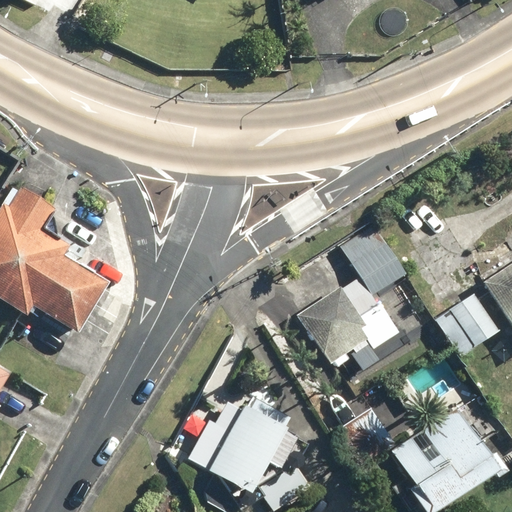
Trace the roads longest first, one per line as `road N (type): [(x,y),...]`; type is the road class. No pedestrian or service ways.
road 1 (primary): [(502,68),(405,148),(255,243),(195,291),(138,358)]
road 2 (primary): [(217,146),(261,148),(354,133),(502,68)]
road 3 (primary): [(138,358),(148,304),(140,219),(95,138),(51,98)]
road 4 (residential): [(217,146),(201,223),(138,358)]
road 5 (primary): [(217,146),(125,131),(51,98)]
road 6 (residential): [(138,358),(55,511)]
